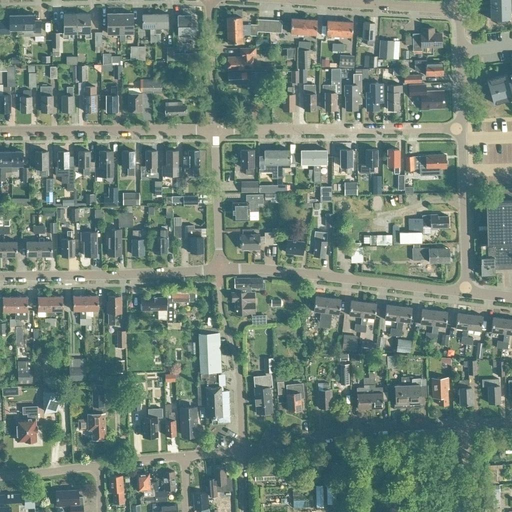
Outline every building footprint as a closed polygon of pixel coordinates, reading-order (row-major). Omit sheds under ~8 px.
[(488,7),(488,19),(493,19),(497,23),(505,23),(506,19),(510,19),(510,11),(511,10),(511,6),(490,7),(488,7)] [(250,29),(257,30),(257,24),(250,24),(241,24),(241,10),(232,11),(232,17),(226,17),(226,30),(250,29)] [(68,33),(76,32),(76,13),(63,14),(64,32),(63,32),(63,38),(68,38),(68,33)] [(76,13),(76,32),(85,32),(85,38),(90,37),(90,32),(89,32),(89,13),(76,13)] [(108,33),(120,33),(120,13),(107,13),(107,27),(107,32),(102,32),(102,44),(108,44),(108,33)] [(120,13),(120,33),(120,41),(125,41),(125,33),(132,33),(132,27),(132,13),(120,13)] [(150,42),(155,42),(155,13),(142,14),(142,28),(150,28),(150,42)] [(155,13),(155,42),(160,42),(160,27),(167,27),(167,13),(155,13)] [(17,34),(21,33),(21,15),(9,15),(9,21),(0,21),(0,33),(9,34),(9,30),(17,29),(17,34)] [(21,15),(21,33),(22,36),(35,36),(35,41),(43,40),(43,36),(40,36),(40,21),(34,21),(34,15),(21,15)] [(190,21),(190,15),(177,15),(178,37),(190,36),(190,34),(195,34),(195,21),(190,21)] [(303,34),(304,19),(291,18),(290,33),(303,34)] [(304,19),(303,34),(315,35),(316,19),(304,19)] [(338,36),(339,21),(326,20),(325,35),(338,36)] [(339,21),(338,36),(351,37),(352,22),(339,21)] [(373,39),(374,23),(363,22),(362,38),(367,38),(367,45),(373,45),(373,39)] [(434,32),(434,27),(420,28),(420,32),(419,32),(419,33),(412,34),(413,53),(421,53),(421,47),(442,47),(441,32),(434,32)] [(256,35),(257,31),(257,30),(250,29),(226,30),(227,43),(242,43),(242,35),(250,35),(256,35)] [(394,40),(379,39),(378,58),(393,59),(394,40)] [(228,70),(243,69),(252,69),(251,56),(255,56),(255,48),(239,48),(240,57),(227,57),(228,70)] [(309,50),(298,50),(298,68),(310,68),(309,50)] [(103,64),(114,64),(114,53),(103,54),(103,64)] [(353,67),(354,55),(339,54),(338,66),(353,67)] [(426,63),(425,60),(414,60),(414,70),(425,70),(425,75),(442,75),(442,62),(426,63)] [(114,78),(122,78),(121,64),(114,65),(114,78)] [(78,82),(77,65),(69,65),(69,72),(72,72),(72,82),(78,82)] [(340,67),(330,67),(331,79),(340,79),(340,67)] [(267,85),(267,72),(250,73),(250,76),(246,76),(246,73),(228,73),(228,84),(246,83),(250,83),(251,85),(267,85)] [(361,103),(361,73),(353,73),(353,85),(344,85),(344,96),(345,96),(345,110),(357,109),(356,103),(361,103)] [(404,83),(421,82),(421,74),(404,75),(404,83)] [(511,78),(507,80),(506,74),(486,79),(493,102),(511,97),(511,78)] [(153,92),(153,81),(141,81),(141,92),(153,92)] [(366,109),(377,109),(377,101),(381,101),(381,83),(370,83),(370,92),(366,92),(366,109)] [(425,91),(425,84),(408,85),(409,97),(420,96),(421,109),(429,109),(429,108),(443,108),(443,98),(441,98),(441,91),(425,91)] [(315,94),(315,85),(303,85),(303,94),(304,94),(304,110),(315,110),(315,94)] [(335,93),(335,85),(322,85),(322,93),(324,93),(325,110),(336,110),(335,93)] [(387,109),(398,109),(398,92),(402,92),(402,85),(387,85),(387,92),(387,109)] [(49,88),(49,86),(40,86),(40,96),(41,96),(41,111),(52,111),(52,96),(52,88),(49,88)] [(10,95),(10,87),(3,87),(3,95),(0,94),(0,111),(10,112),(10,95)] [(73,95),(73,87),(66,87),(67,96),(62,96),(62,111),(73,111),(73,95)] [(95,95),(95,87),(84,87),(84,111),(96,111),(96,94),(95,95)] [(293,94),(293,87),(287,87),(287,94),(283,94),(283,110),(294,110),(294,94),(293,94)] [(140,94),(140,88),(128,88),(128,94),(128,111),(141,111),(141,94),(140,94)] [(117,95),(117,89),(111,89),(111,95),(106,95),(106,111),(117,111),(117,95)] [(31,96),(31,90),(23,90),(23,96),(20,96),(20,112),(31,112),(31,96)] [(181,105),(181,101),(165,102),(165,106),(165,115),(185,115),(185,105),(181,105)] [(360,173),(373,173),(373,166),(377,166),(377,149),(365,149),(365,165),(360,165),(360,173)] [(398,173),(398,166),(399,166),(399,149),(387,149),(387,166),(394,166),(394,173),(398,173)] [(199,150),(188,151),(188,154),(182,154),(182,165),(188,165),(188,167),(193,166),(193,177),(199,177),(199,166),(199,150)] [(253,174),(253,167),(253,150),(240,150),(240,167),(245,167),(245,174),(253,174)] [(264,156),(258,156),(258,172),(272,172),(272,179),(277,178),(277,150),(264,150),(264,156)] [(282,167),(289,167),(289,150),(277,150),(277,178),(282,178),(282,167)] [(300,150),(300,153),(301,164),(313,164),(313,150),(300,150)] [(313,150),(313,164),(313,169),(314,178),(314,181),(320,181),(320,164),(326,164),(326,150),(313,150)] [(351,173),(351,166),(352,166),(351,150),(340,150),(340,166),(347,166),(347,173),(351,173)] [(5,171),(11,171),(11,152),(0,151),(0,171),(0,181),(5,181),(5,171)] [(11,152),(11,171),(11,176),(18,176),(18,169),(17,170),(17,165),(23,165),(23,151),(11,152)] [(47,176),(47,168),(47,151),(35,151),(35,168),(40,168),(40,176),(47,176)] [(94,171),(94,161),(89,161),(89,151),(78,152),(79,168),(83,168),(83,176),(89,176),(89,171),(94,171)] [(95,165),(95,176),(112,176),(112,151),(99,151),(99,165),(95,165)] [(134,176),(134,166),(134,151),(122,151),(122,166),(127,166),(127,176),(134,176)] [(156,167),(156,151),(145,151),(145,166),(150,166),(150,173),(151,173),(151,175),(156,174),(156,167)] [(162,176),(177,176),(177,167),(177,151),(166,151),(166,166),(162,166),(162,176)] [(73,166),(69,166),(68,152),(57,152),(58,166),(55,166),(55,176),(61,176),(61,182),(66,182),(66,190),(73,190),(73,166)] [(419,156),(404,156),(405,170),(414,170),(414,168),(419,168),(420,175),(441,174),(441,167),(446,167),(445,155),(425,156),(419,156)] [(29,171),(29,167),(22,167),(22,181),(31,181),(31,171),(29,171)] [(406,186),(406,179),(403,179),(404,175),(398,175),(397,189),(404,189),(404,186),(406,186)] [(241,192),(258,192),(258,181),(240,181),(241,192)] [(344,195),(356,194),(356,182),(344,182),(344,195)] [(320,201),(331,201),(331,186),(320,186),(320,201)] [(485,201),(474,201),(474,216),(486,216),(487,225),(487,244),(480,244),(480,275),(494,274),(494,264),(511,263),(511,188),(493,189),(493,200),(485,200),(485,201)] [(117,205),(117,191),(108,191),(108,196),(104,196),(103,205),(117,205)] [(123,205),(139,204),(139,192),(122,193),(123,205)] [(233,221),(249,220),(249,219),(258,219),(258,207),(263,207),(262,194),(246,194),(246,202),(232,203),(233,221)] [(2,195),(2,203),(9,203),(9,204),(11,204),(12,199),(9,199),(9,195),(2,195)] [(197,205),(197,195),(183,195),(183,205),(197,205)] [(422,226),(430,226),(430,227),(448,227),(448,216),(437,216),(437,214),(430,214),(422,215),(422,218),(408,218),(409,231),(399,232),(399,242),(421,241),(421,231),(422,231),(422,226)] [(188,226),(188,225),(180,225),(181,237),(190,237),(190,253),(202,253),(202,237),(201,237),(201,233),(201,229),(194,229),(194,225),(188,226)] [(108,255),(121,255),(121,229),(104,228),(104,244),(107,244),(108,255)] [(278,244),(278,228),(272,228),(272,232),(264,232),(264,236),(259,236),(259,235),(251,235),(251,229),(242,229),(242,235),(241,235),(241,249),(259,249),(259,242),(265,242),(265,244),(273,244),(278,244)] [(167,236),(167,229),(160,229),(160,236),(153,236),(154,252),(166,252),(166,246),(167,246),(167,236)] [(139,239),(139,230),(132,230),(132,239),(131,239),(132,254),(144,254),(143,239),(139,239)] [(73,238),(73,231),(67,231),(67,239),(61,239),(61,256),(74,255),(73,238)] [(96,255),(96,239),(95,231),(81,232),(81,240),(84,240),(84,255),(96,255)] [(301,241),(302,232),(293,231),(292,240),(287,239),(285,252),(302,254),(303,241),(301,241)] [(324,256),(326,241),(327,232),(316,231),(315,239),(313,255),(324,256)] [(375,243),(375,234),(363,234),(363,242),(375,243)] [(52,256),(51,240),(43,240),(43,237),(39,237),(39,241),(39,256),(52,256)] [(4,241),(4,256),(17,256),(16,241),(4,241)] [(26,256),(39,256),(39,241),(26,241),(26,256)] [(429,247),(412,248),(412,249),(412,260),(420,260),(420,259),(428,259),(428,262),(449,261),(448,248),(429,248),(429,247)] [(235,292),(232,292),(232,300),(235,300),(235,314),(247,313),(251,313),(251,291),(251,287),(262,287),(262,278),(262,277),(234,278),(234,287),(235,287),(235,292)] [(189,301),(189,293),(165,294),(165,297),(156,297),(152,297),(141,297),(141,310),(158,310),(158,319),(167,319),(167,329),(180,328),(180,322),(174,322),(173,302),(189,301)] [(80,325),(85,325),(85,310),(85,295),(73,296),(73,310),(79,310),(80,325)] [(85,310),(85,325),(91,325),(91,310),(98,310),(98,295),(85,295),(85,310)] [(326,312),(327,297),(315,295),(313,311),(320,311),(318,326),(324,327),(326,312)] [(2,311),(15,311),(15,296),(2,297),(2,311)] [(15,318),(15,326),(21,326),(21,319),(28,319),(27,296),(15,296),(15,311),(15,318)] [(45,315),(50,315),(50,296),(37,296),(37,310),(45,310),(45,315)] [(50,296),(50,315),(55,315),(55,310),(62,310),(62,296),(50,296)] [(115,324),(114,312),(121,312),(121,296),(108,296),(108,302),(107,302),(107,312),(108,325),(115,324)] [(326,312),(324,327),(329,328),(331,313),(338,314),(340,298),(327,297),(326,312)] [(348,315),(355,316),(353,331),(359,331),(360,324),(361,316),(363,301),(350,299),(348,315)] [(360,324),(359,331),(365,332),(366,324),(365,324),(366,317),(374,318),(376,302),(363,301),(361,316),(360,324)] [(396,320),(398,305),(386,304),(384,319),(396,320)] [(409,322),(411,307),(398,305),(396,320),(395,328),(394,336),(401,336),(402,328),(401,328),(402,321),(409,322)] [(432,325),(434,309),(421,308),(419,323),(432,325)] [(431,332),(430,340),(436,340),(437,332),(436,332),(437,325),(445,326),(447,311),(434,309),(432,325),(431,332)] [(468,329),(470,314),(457,312),(455,327),(468,329)] [(267,314),(254,314),(253,322),(267,322),(267,314)] [(468,329),(467,332),(472,333),(472,329),(480,330),(482,315),(470,314),(468,329)] [(503,337),(505,318),(492,316),(490,332),(499,333),(498,336),(503,337)] [(507,349),(508,341),(509,334),(511,334),(511,318),(505,318),(503,337),(502,340),(501,348),(507,349)] [(118,350),(123,350),(123,347),(126,347),(125,330),(117,331),(118,350)] [(219,378),(217,332),(198,333),(200,371),(198,371),(198,386),(197,386),(197,404),(206,404),(206,416),(211,416),(212,423),(217,423),(217,422),(230,422),(229,390),(221,390),(220,385),(225,385),(225,378),(219,378)] [(355,351),(357,335),(343,334),(341,349),(355,351)] [(381,353),(383,337),(377,336),(375,352),(381,353)] [(409,353),(411,340),(397,338),(395,351),(409,353)] [(374,353),(375,343),(360,341),(359,351),(374,353)] [(477,342),(475,357),(482,358),(484,343),(477,342)] [(266,371),(276,371),(276,357),(265,357),(266,371)] [(468,374),(476,374),(476,359),(467,360),(468,374)] [(18,370),(18,383),(32,382),(32,360),(24,360),(24,370),(18,370)] [(348,363),(340,363),(340,384),(349,384),(348,363)] [(69,381),(85,381),(85,365),(69,365),(69,381)] [(165,381),(175,381),(175,373),(165,373),(165,381)] [(283,381),(282,373),(275,374),(276,381),(277,381),(277,394),(284,393),(283,381)] [(131,391),(139,391),(139,382),(142,381),(142,376),(131,376),(131,391)] [(406,377),(408,406),(420,405),(420,397),(426,396),(425,378),(420,378),(420,377),(412,378),(412,376),(406,377)] [(370,408),(368,377),(363,377),(363,387),(356,387),(357,408),(370,408)] [(374,377),(368,377),(370,408),(382,407),(382,392),(376,392),(376,385),(374,385),(374,377)] [(395,407),(408,406),(406,377),(401,377),(401,385),(394,385),(395,407)] [(448,404),(447,388),(448,388),(448,377),(431,377),(432,397),(438,397),(438,404),(448,404)] [(256,413),(272,411),(270,387),(272,386),(271,378),(257,380),(258,388),(254,388),(256,413)] [(500,402),(499,385),(499,384),(498,378),(481,379),(482,386),(487,386),(488,402),(500,402)] [(469,387),(469,384),(468,379),(459,380),(459,381),(458,382),(458,385),(459,386),(459,404),(471,403),(471,387),(469,387)] [(302,382),(285,384),(285,387),(286,393),(287,410),(301,409),(300,398),(304,397),(302,382)] [(329,389),(328,384),(328,382),(318,383),(318,407),(331,406),(330,395),(331,395),(331,388),(329,389)] [(20,393),(19,385),(3,385),(4,394),(20,393)] [(105,438),(103,388),(92,389),(93,413),(87,413),(87,419),(78,419),(79,429),(88,428),(88,429),(92,429),(92,438),(105,438)] [(43,391),(44,412),(57,411),(65,390),(43,391)] [(171,412),(171,404),(165,404),(166,435),(175,435),(174,412),(171,412)] [(37,419),(37,406),(23,407),(23,413),(27,413),(28,419),(17,419),(17,440),(25,440),(25,441),(36,441),(35,431),(37,431),(37,426),(35,426),(35,419),(37,419)] [(180,436),(198,436),(196,406),(179,406),(180,436)] [(143,436),(157,436),(156,417),(162,416),(161,408),(148,408),(148,417),(143,417),(143,436)] [(485,483),(497,482),(497,464),(485,465),(485,483)] [(232,490),(231,476),(226,477),(225,466),(213,467),(214,477),(207,477),(209,496),(217,495),(217,491),(232,490)] [(255,481),(288,480),(287,468),(254,469),(255,481)] [(164,490),(175,489),(174,471),(163,472),(164,490)] [(149,482),(148,473),(136,474),(137,490),(143,489),(144,496),(154,496),(153,482),(149,482)] [(123,502),(123,490),(122,475),(109,476),(110,491),(113,491),(113,502),(123,502)] [(336,503),(335,484),(326,484),(327,503),(336,503)] [(486,506),(500,505),(499,484),(485,485),(486,506)] [(293,508),(312,507),(312,489),(292,490),(293,508)] [(78,497),(78,490),(56,491),(56,506),(70,505),(70,511),(82,511),(82,497),(78,497)] [(208,508),(207,491),(192,493),(194,509),(208,508)] [(19,511),(19,504),(22,504),(22,502),(27,502),(26,493),(13,494),(13,493),(11,494),(9,494),(7,494),(0,494),(0,511),(19,511)] [(155,502),(152,502),(152,511),(176,511),(176,504),(161,505),(161,501),(155,502)]
